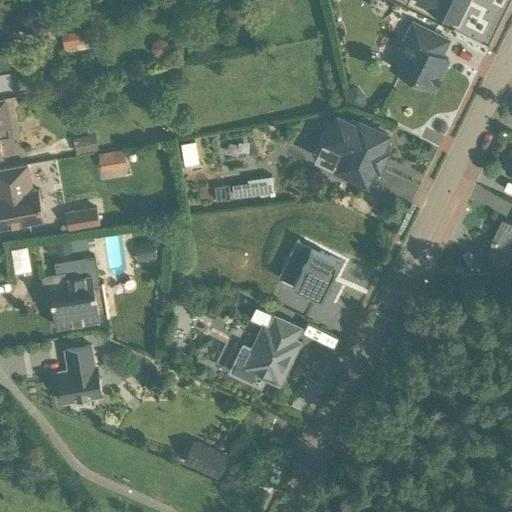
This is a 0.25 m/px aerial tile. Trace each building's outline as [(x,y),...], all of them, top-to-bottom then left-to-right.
[(417,0),(416,2),(458,22),(468,1),(466,0),(417,0)] [(413,22),(391,67),(434,88),(449,59),(441,55),(448,39),(413,22)] [(87,30),(63,34),(66,53),(90,49),(87,30)] [(5,98),(0,99),(0,156),(3,156),(0,141),(13,138),(5,98)] [(389,136),(360,120),(357,125),(338,116),(317,157),(366,182),(375,165),(380,168),(387,153),(382,151),(389,136)] [(95,133),(73,137),(76,154),(98,150),(95,133)] [(97,152),(102,170),(125,163),(120,146),(97,152)] [(32,190),(27,164),(0,168),(0,227),(45,219),(39,189),(32,190)] [(249,183),(251,196),(276,192),(274,176),(248,180),(249,183)] [(68,230),(100,224),(97,207),(65,213),(68,230)] [(508,261),(510,258),(511,258),(511,225),(503,222),(494,239),(492,238),(491,241),(495,243),(490,252),(508,261)] [(55,243),(55,244),(57,253),(58,255),(74,252),(72,240),(55,243)] [(137,263),(157,259),(153,241),(133,245),(137,263)] [(9,245),(12,269),(29,267),(26,243),(9,245)] [(313,243),(293,283),(322,297),(342,257),(313,243)] [(52,300),(57,327),(100,319),(99,315),(108,313),(108,315),(110,315),(104,281),(102,281),(103,283),(94,285),(93,274),(69,279),(67,271),(42,275),(46,301),(52,300)] [(301,327),(276,315),(270,327),(264,324),(252,349),(244,345),(231,371),(261,386),(265,377),(280,384),(296,350),(293,349),(297,341),(295,339),(301,327)] [(92,345),(65,350),(69,370),(58,372),(63,403),(103,396),(98,365),(96,365),(92,345)] [(183,462),(212,475),(218,478),(229,455),(224,453),(209,446),(194,439),(186,456),(183,462)]
